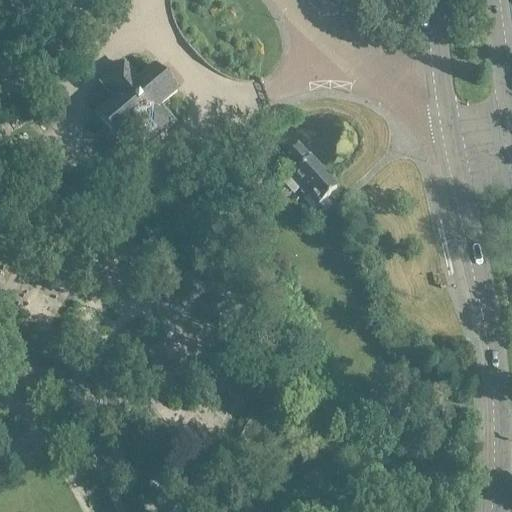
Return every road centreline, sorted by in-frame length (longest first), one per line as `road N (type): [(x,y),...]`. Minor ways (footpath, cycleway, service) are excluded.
road 1 (tertiary): [(451,125),(503,348),(505,511)]
road 2 (residential): [(300,0),(397,94),(451,125)]
road 3 (tertiary): [(437,0),(451,125)]
